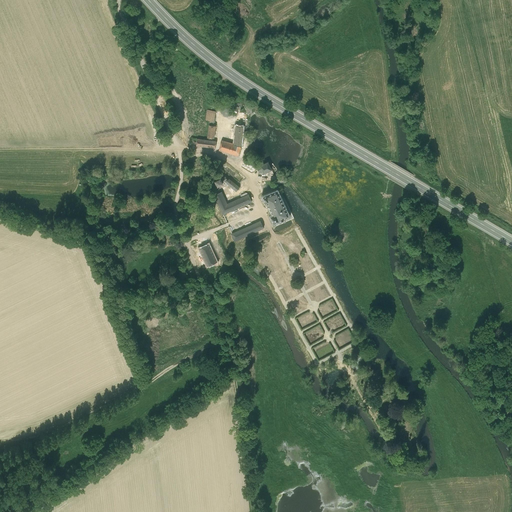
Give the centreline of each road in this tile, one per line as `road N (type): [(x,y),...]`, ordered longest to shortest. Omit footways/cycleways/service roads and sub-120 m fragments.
road 1 (secondary): [(148,0),(242,82),(511,241)]
road 2 (track): [(181,147),(178,226),(234,378),(251,511)]
road 3 (unclassified): [(118,0),(173,137),(181,147),(209,152)]
